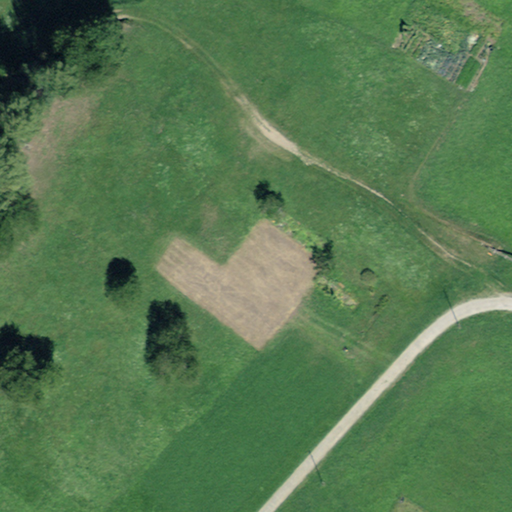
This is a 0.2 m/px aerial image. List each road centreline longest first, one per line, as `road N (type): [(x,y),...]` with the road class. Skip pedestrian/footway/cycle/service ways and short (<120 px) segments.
road 1 (track): [(507,299),(368,186),(252,125),(213,69),(172,30),(126,14)]
road 2 (track): [(507,299),(460,312),(426,337),(266,511)]
